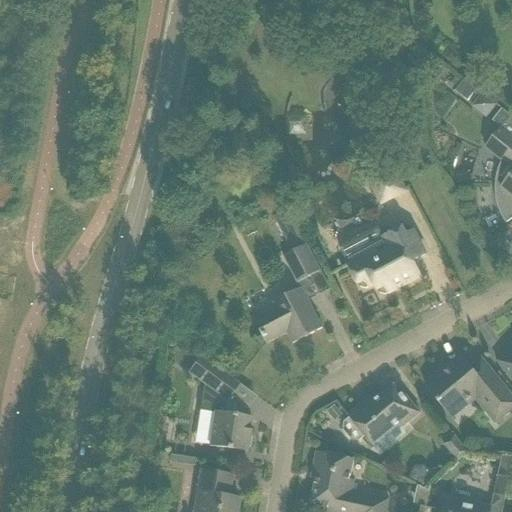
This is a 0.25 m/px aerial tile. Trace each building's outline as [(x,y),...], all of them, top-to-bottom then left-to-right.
[(422,78),(421,89),(430,91),(432,79),(422,78)] [(454,93),(466,103),(477,89),(465,80),(454,93)] [(511,117),(501,109),(491,122),(499,129),(484,149),(501,162),(500,163),(500,164),(499,165),(499,166),(499,167),(498,168),(498,169),(498,170),(498,171),(497,171),(497,172),(497,173),(497,174),(496,175),(496,176),(496,177),(496,178),(496,179),(496,180),(495,181),(495,182),(495,183),(495,184),(495,185),(495,186),(495,187),(495,188),(495,189),(495,190),(495,191),(495,192),(495,193),(495,194),(495,195),(496,196),(496,197),(496,198),(496,199),(496,200),(496,201),(497,202),(497,203),(497,204),(497,205),(497,206),(498,207),(498,208),(498,209),(499,209),(499,210),(499,211),(499,212),(500,213),(500,214),(502,219),(511,214),(511,117)] [(367,178),(381,203),(405,191),(391,165),(367,178)] [(283,258),(289,269),(297,284),(320,271),(307,246),(309,245),(290,208),(274,217),(292,252),(283,258)] [(339,248),(347,265),(351,270),(360,288),(365,290),(374,285),(379,294),(385,296),(420,277),(412,262),(425,255),(411,228),(405,226),(383,238),(378,228),(339,248)] [(277,338),(276,336),(286,331),(293,344),(322,329),(301,289),(272,304),(275,310),(255,321),(266,343),(277,338)] [(511,348),(497,361),(509,377),(511,380),(511,348)] [(425,385),(437,401),(452,419),(475,400),(495,424),(511,409),(511,396),(481,359),(470,368),(461,356),(425,385)] [(249,435),(251,419),(223,414),(225,401),(226,402),(239,385),(222,374),(200,357),(193,366),(187,373),(191,376),(210,390),(207,413),(214,414),(209,447),(226,450),(246,453),(246,450),(249,448),(251,437),(249,435)] [(344,431),(351,440),(359,442),(365,437),(372,446),(405,419),(408,423),(420,414),(408,400),(395,384),(368,407),(365,403),(348,416),(349,418),(344,423),(344,431)] [(334,407),(328,412),(334,420),(340,415),(334,407)] [(442,445),(457,462),(467,451),(454,435),(442,445)] [(326,511),(386,511),(389,500),(352,492),(354,481),(349,480),(353,460),(316,452),(312,470),(317,471),(310,505),(328,509),(326,511)] [(411,477),(418,484),(428,482),(430,472),(423,465),(414,468),(411,477)] [(193,511),(236,511),(239,499),(228,498),(231,476),(200,471),(193,511)] [(492,503),(503,506),(509,479),(497,476),(492,503)] [(415,504),(426,509),(429,491),(418,486),(415,504)] [(489,511),(491,507),(446,498),(442,511),(489,511)]
